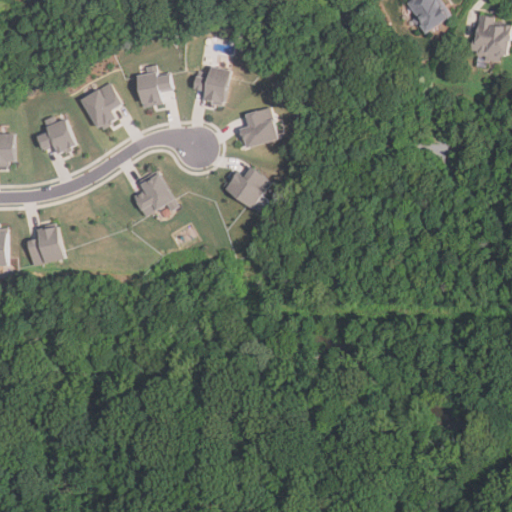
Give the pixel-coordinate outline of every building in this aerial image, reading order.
[(439,0),(411,0),(406,4),(426,32),(449,16),(439,0)] [(509,55),(511,35),(511,21),(479,17),(474,57),(501,60),(502,55),(509,55)] [(159,75),(172,73),(175,90),(162,93),(165,104),(145,108),(138,76),(148,74),(147,67),(157,65),(159,75)] [(232,71),(226,104),(224,103),(223,107),(211,105),(212,103),(204,101),(206,91),(195,90),(195,89),(197,77),(198,77),(199,72),(210,75),(212,67),(232,71)] [(124,104),(122,105),(122,106),(113,110),(118,118),(113,122),(114,125),(105,130),(103,127),(100,129),(82,100),(111,83),(124,104)] [(281,139),(249,148),(248,145),(245,146),(242,137),(243,136),(241,129),(251,126),(247,114),(272,108),(281,139)] [(59,123),(69,119),(80,145),(73,148),(75,151),(68,154),(67,152),(62,155),(58,147),(47,152),(40,136),(41,134),(51,130),(50,128),(46,121),(56,116),(59,123)] [(18,163),(12,163),(12,167),(0,167),(0,134),(18,134),(18,163)] [(273,183),(254,209),(224,187),(232,177),(234,178),(238,172),(245,178),(253,168),(273,183)] [(182,208),(174,213),(169,206),(149,218),(136,197),(147,191),(142,182),(160,171),(182,208)] [(173,215),(166,218),(163,212),(169,208),(173,215)] [(59,228),(61,227),(68,260),(36,267),(30,242),(31,242),(31,241),(39,239),(39,240),(42,240),(40,230),(47,229),(46,226),(58,224),(59,228)] [(10,268),(0,268),(0,230),(9,230),(10,268)]
